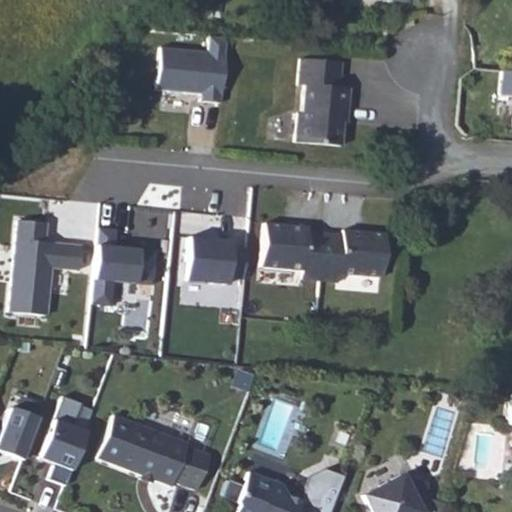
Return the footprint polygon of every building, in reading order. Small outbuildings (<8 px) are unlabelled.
[(222,103),(227,36),(207,35),(206,48),(160,45),(157,98),(222,103)] [(340,85),(342,60),(301,58),(299,83),(305,83),(304,111),(299,110),(297,140),(343,143),(345,105),(350,105),(351,86),(340,85)] [(511,68),(498,67),(497,93),(511,93),(510,122),(511,121),(511,68)] [(47,221),(18,218),(7,310),(46,315),(52,267),(73,270),(75,244),(45,241),(47,221)] [(115,229),(98,227),(91,303),(111,305),(113,281),(137,283),(140,251),(113,248),(115,229)] [(300,279),(319,280),(321,235),(304,234),(304,230),(259,228),(257,270),(300,272),(300,279)] [(321,235),(319,280),(338,281),(339,273),(381,275),(383,233),(338,231),(338,236),(321,235)] [(230,249),(184,245),(181,284),(227,287),(230,249)] [(58,396),(33,455),(52,462),(46,477),(63,484),(85,426),(70,421),(76,402),(58,396)] [(0,456),(22,464),(40,416),(7,404),(0,422),(0,456)] [(190,437),(120,412),(104,455),(173,480),(175,475),(199,484),(211,448),(189,440),(190,437)] [(285,476),(251,463),(239,493),(241,497),(236,510),(242,511),(312,511),(319,495),(303,489),(301,492),(290,487),(285,476)] [(401,466),(400,464),(361,484),(375,511),(418,511),(415,506),(421,503),(418,498),(426,474),(401,466)]
